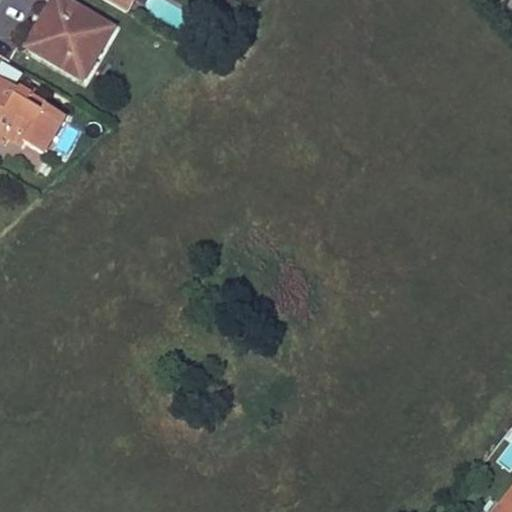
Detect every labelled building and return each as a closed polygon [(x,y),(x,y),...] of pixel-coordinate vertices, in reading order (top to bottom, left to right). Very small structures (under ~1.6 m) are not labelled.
[(84,83),(114,32),(61,0),(58,0),(51,12),(57,16),(34,53),(84,83)] [(102,0),(129,16),(133,8),(119,0),(102,0)] [(119,0),(133,8),(137,0),(119,0)] [(57,16),(51,12),(39,32),(29,49),(34,53),(57,16)] [(45,156),(67,120),(0,81),(0,94),(1,95),(0,96),(0,130),(12,137),(10,141),(25,149),(27,146),(45,156)] [(511,511),(511,494),(497,511),(511,511)]
